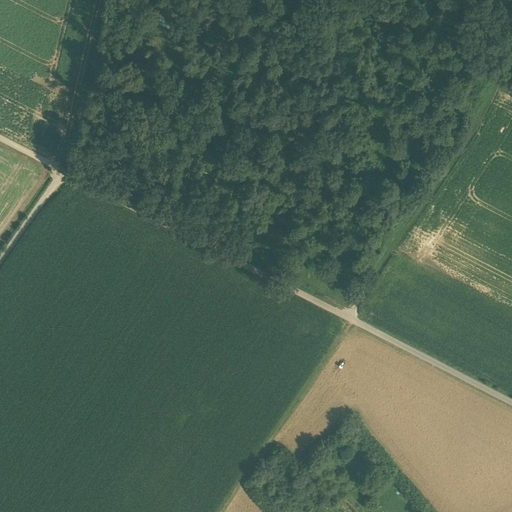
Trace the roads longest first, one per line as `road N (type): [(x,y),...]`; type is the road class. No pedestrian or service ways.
road 1 (track): [(351,319),(61,171)]
road 2 (track): [(222,511),(355,322)]
road 3 (track): [(511,402),(351,319)]
road 4 (track): [(61,171),(102,0)]
